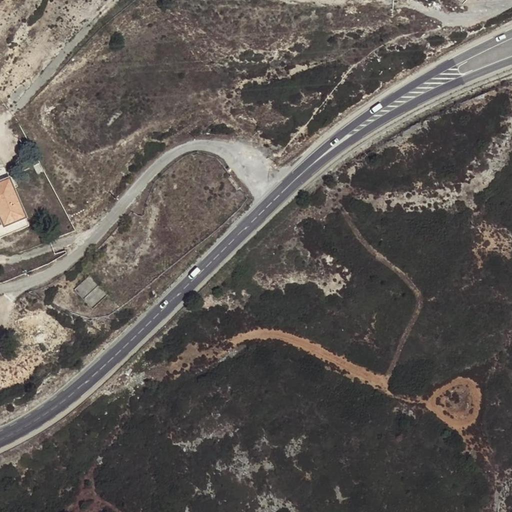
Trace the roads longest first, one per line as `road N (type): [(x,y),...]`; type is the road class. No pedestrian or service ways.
road 1 (secondary): [(274,199),(85,381),(0,439)]
road 2 (residential): [(0,289),(41,278),(76,255),(182,148),(217,146),(240,159),(274,199)]
road 3 (secondary): [(511,32),(364,116),(301,173)]
road 4 (track): [(511,0),(465,18),(405,3),(277,0)]
road 5 (secondary): [(301,173),(396,113),(511,61)]
